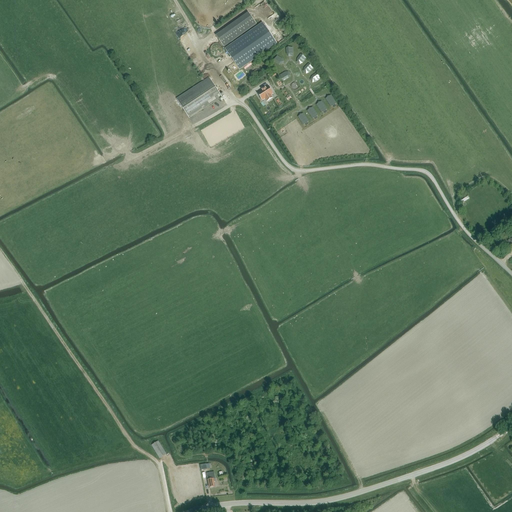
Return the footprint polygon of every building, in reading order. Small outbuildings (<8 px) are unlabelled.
[(256,24),(249,13),(216,36),(224,47),(256,24)] [(225,50),(239,69),(276,43),(263,24),(225,50)] [(215,56),(216,57),(217,57),(218,56),(219,56),(220,56),(221,55),(222,54),(223,53),(223,52),(223,51),(223,50),(223,49),(223,48),(223,47),(222,46),(221,45),(220,45),(219,44),(218,44),(217,44),(216,44),(215,44),(214,44),(213,45),(212,46),(211,47),(211,48),(211,49),(210,50),(210,51),(211,52),(211,53),(212,54),(212,55),(213,55),(214,56),(215,56)] [(176,99),(189,118),(222,97),(209,78),(176,99)] [(273,93),(268,86),(262,90),(263,91),(258,94),(262,101),(265,99),(267,101),(273,98),(271,95),(273,93)] [(151,445),(159,459),(166,454),(158,441),(151,445)] [(207,474),(208,480),(209,488),(214,487),(213,482),(216,482),(215,478),(214,473),(207,474)]
